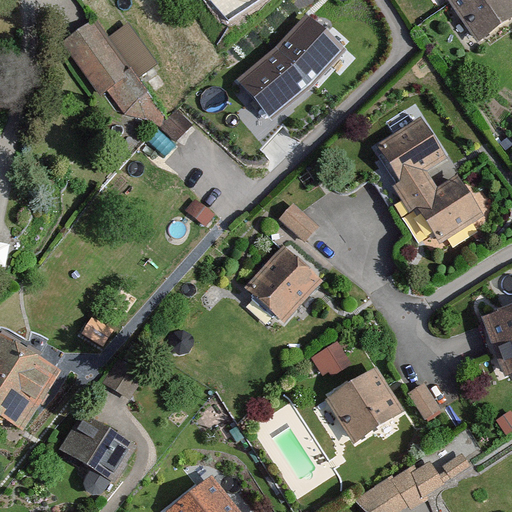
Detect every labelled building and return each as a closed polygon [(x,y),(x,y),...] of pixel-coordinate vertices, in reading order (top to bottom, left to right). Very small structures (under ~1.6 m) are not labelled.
[(511,0),(447,0),(476,42),(511,18),(511,0)] [(274,50),(236,80),(270,125),(311,89),(344,51),(308,11),(274,50)] [(132,77),(91,20),(60,42),(101,99),(132,77)] [(422,116),(377,143),(397,179),(395,187),(408,209),(416,210),(439,245),(484,217),(459,175),(440,188),(428,170),(448,157),(422,116)] [(196,197),(186,207),(206,226),(216,215),(196,197)] [(319,225),(294,201),(279,218),(304,241),(319,225)] [(290,248),(251,292),(285,322),(324,278),(290,248)] [(511,307),(483,319),(506,377),(511,374),(511,307)] [(117,330),(91,315),(77,337),(102,353),(117,330)] [(56,371),(0,335),(0,422),(16,433),(56,371)] [(325,379),(354,363),(342,341),(313,357),(325,379)] [(378,368),(327,399),(354,442),(404,411),(378,368)] [(426,383),(410,394),(426,420),(443,410),(426,383)] [(136,445),(81,413),(59,449),(114,482),(136,445)] [(392,477),(363,495),(372,511),(401,511),(473,468),(463,453),(437,469),(432,461),(415,472),(412,468),(394,479),(392,477)] [(242,511),(213,474),(165,511),(242,511)]
